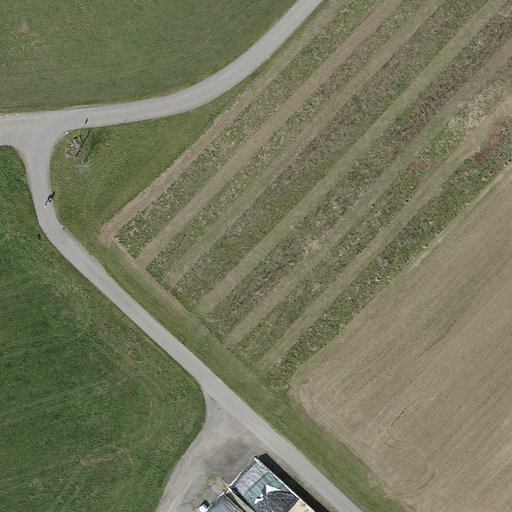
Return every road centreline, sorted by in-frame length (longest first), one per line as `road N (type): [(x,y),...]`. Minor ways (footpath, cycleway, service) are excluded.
road 1 (track): [(347,511),(63,230),(37,153),(42,120)]
road 2 (track): [(42,120),(131,111),(204,92),(310,0)]
